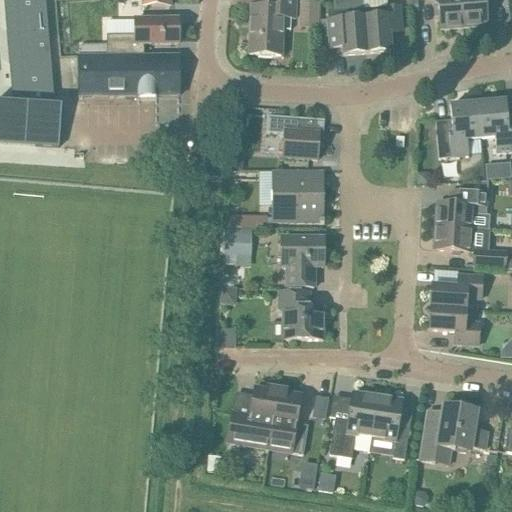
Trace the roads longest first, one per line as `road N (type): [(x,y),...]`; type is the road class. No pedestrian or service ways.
road 1 (residential): [(403,365),(404,228),(396,219),(360,215),(351,202),(352,94)]
road 2 (residential): [(352,94),(203,81),(209,0)]
road 3 (residential): [(403,365),(219,358)]
road 4 (residential): [(511,64),(352,94)]
